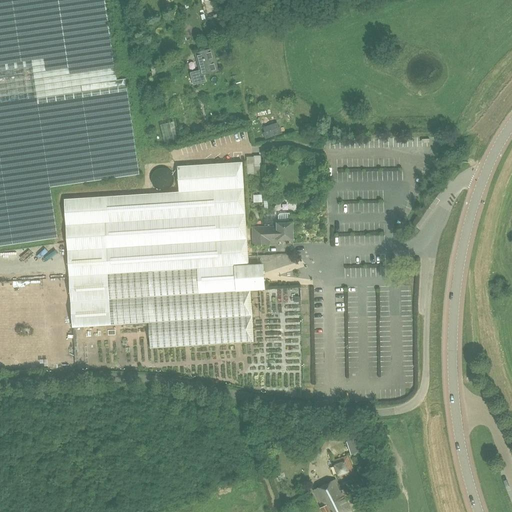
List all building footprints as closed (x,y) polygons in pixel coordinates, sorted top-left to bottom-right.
[(0,0),(0,245),(58,237),(51,186),(139,174),(125,79),(116,80),(104,0),(0,0)] [(200,70),(190,73),(193,85),(205,82),(202,74),(218,70),(212,49),(195,54),(200,70)] [(256,111),(258,119),(273,115),(271,107),(256,111)] [(295,120),(260,129),(263,140),(298,131),(295,120)] [(208,132),(206,125),(197,128),(199,134),(208,132)] [(250,290),(264,288),(263,275),(262,263),(249,264),(248,256),(242,162),(177,166),(179,192),(64,199),(66,232),(72,328),(149,323),(151,348),(254,342),(250,290)] [(253,227),(253,244),(270,243),(270,240),(293,240),(292,223),(291,223),(291,215),(289,213),(280,213),(278,215),(278,223),(277,223),(277,226),(253,227)] [(38,250),(38,258),(47,258),(47,250),(38,250)] [(0,264),(14,263),(12,253),(0,255),(0,264)] [(57,261),(35,264),(36,269),(58,266),(57,261)] [(372,447),(362,419),(341,426),(351,454),(372,447)] [(340,457),(348,454),(346,448),(338,451),(340,457)] [(347,455),(333,460),(340,480),(355,474),(347,455)] [(322,507),(320,508),(322,511),(347,511),(350,511),(335,480),(313,491),(322,507)] [(358,489),(348,494),(355,506),(364,501),(358,489)]
